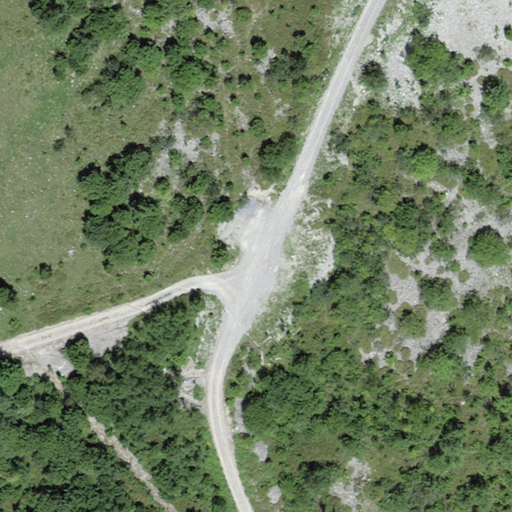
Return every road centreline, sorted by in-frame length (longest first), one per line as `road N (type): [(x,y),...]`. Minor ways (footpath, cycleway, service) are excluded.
road 1 (track): [(247,511),(212,401),(234,298),(378,0)]
road 2 (track): [(0,350),(161,304),(194,285),(234,298)]
